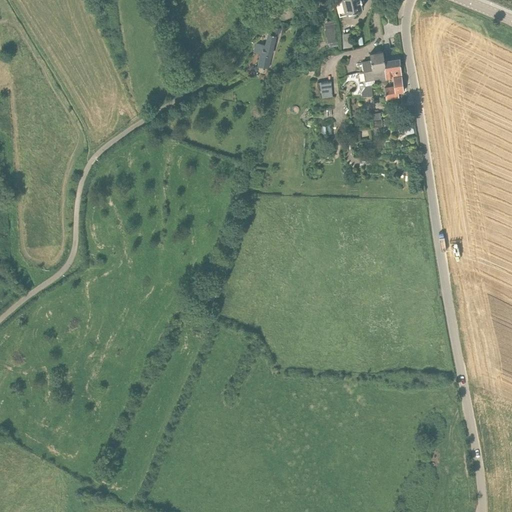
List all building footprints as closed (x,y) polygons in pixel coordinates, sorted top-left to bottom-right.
[(336,0),(339,16),(346,14),(347,15),(349,16),(354,15),(356,12),(355,8),(363,7),(361,0),(336,0)] [(302,32),(308,18),(295,12),(289,25),(302,32)] [(339,46),(337,33),(335,23),(325,25),(326,29),(325,30),(326,35),(326,36),(327,42),(326,42),(327,47),(328,47),(339,46)] [(276,38),(277,38),(280,28),(274,27),(271,34),(268,34),(266,45),(263,44),(263,45),(256,43),(254,53),(260,55),(258,66),(269,69),(271,59),(276,38)] [(344,31),(344,46),(353,46),(354,32),(344,31)] [(385,66),(372,69),(374,78),(375,81),(387,80),(386,78),(393,78),(393,77),(394,77),(394,76),(393,73),(401,72),(400,59),(397,59),(396,48),(390,48),(391,60),(385,60),(385,66)] [(383,51),(370,53),(371,60),(362,62),(365,80),(374,78),(372,69),(385,66),(385,60),(383,51)] [(404,91),(401,72),(393,73),(394,76),(394,77),(393,77),(393,78),(394,85),(384,86),(386,98),(388,98),(398,96),(397,92),(404,91)] [(333,96),(330,80),(319,82),(320,92),(321,92),(322,97),(333,96)] [(372,96),(372,84),(365,84),(361,91),(361,96),(372,96)]
